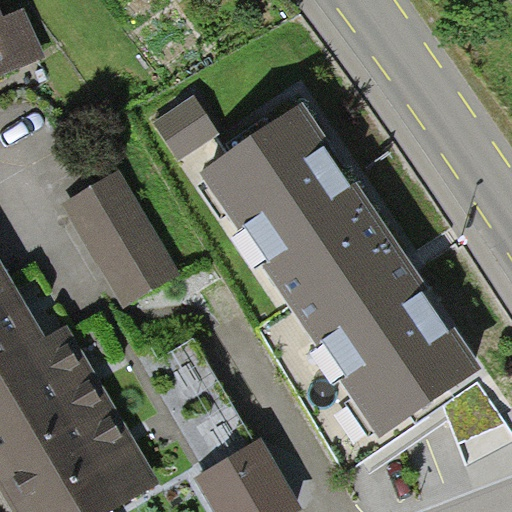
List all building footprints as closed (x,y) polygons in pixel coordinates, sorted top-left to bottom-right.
[(0,77),(45,57),(23,9),(6,17),(0,4),(0,77)] [(207,107),(164,123),(179,164),(222,148),(207,107)] [(483,370),(306,109),(202,177),(287,308),(261,329),(348,473),(455,400),(451,394),(483,370)] [(66,209),(127,308),(180,276),(120,177),(66,209)] [(0,265),(0,489),(13,511),(116,511),(160,487),(68,326),(43,340),(0,265)] [(306,511),(266,442),(195,483),(212,511),(306,511)]
